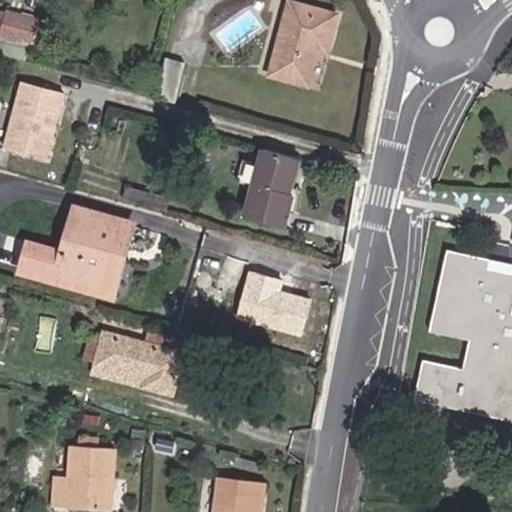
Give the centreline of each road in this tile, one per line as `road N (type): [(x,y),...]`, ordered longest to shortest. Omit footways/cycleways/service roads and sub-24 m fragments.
road 1 (residential): [(330,511),(384,194),(419,69)]
road 2 (residential): [(419,69),(458,72),(473,64),(490,26),(480,0)]
